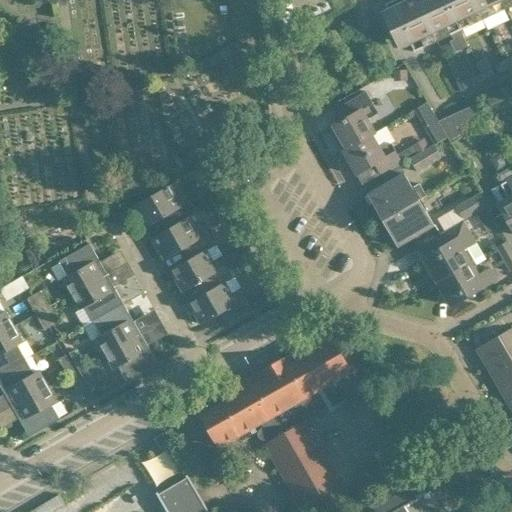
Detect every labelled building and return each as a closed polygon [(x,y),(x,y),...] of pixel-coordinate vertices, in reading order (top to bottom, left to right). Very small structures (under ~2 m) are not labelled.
[(511,0),(393,0),(385,4),(388,11),(400,35),(401,35),(400,33),(404,31),(410,44),(414,52),(425,47),(437,42),(451,35),(451,34),(454,39),(450,41),(455,52),(468,46),(460,30),(470,26),(496,13),(505,9),(511,5),(511,0)] [(499,73),(511,66),(511,55),(503,60),(503,61),(495,65),(499,73)] [(471,79),(473,85),(495,75),(492,69),(471,79)] [(408,70),(394,70),(394,82),(408,81),(408,70)] [(346,148),(373,133),(377,131),(369,118),(378,112),(366,91),(336,109),(343,120),(333,126),(346,148)] [(427,103),(415,110),(429,134),(434,143),(447,136),(439,121),(438,121),(427,103)] [(468,107),(439,121),(447,136),(448,136),(451,143),(465,135),(461,128),(482,116),(475,104),(469,107),(468,107)] [(382,149),(373,133),(346,148),(342,150),(356,174),(375,163),(382,175),(403,163),(402,162),(418,153),(413,145),(398,154),(391,143),(382,149)] [(434,143),(435,144),(447,136),(434,143)] [(425,139),(413,145),(418,153),(425,149),(429,146),(425,139)] [(434,144),(435,144),(434,143),(429,146),(425,149),(418,153),(402,162),(403,163),(410,158),(418,172),(442,158),(434,144)] [(498,204),(506,218),(511,227),(511,167),(509,168),(498,174),(497,178),(501,184),(491,190),(499,204),(498,204)] [(385,184),(368,194),(383,220),(419,199),(426,195),(419,183),(413,187),(405,173),(385,184)] [(142,177),(115,180),(117,196),(145,193),(142,177)] [(181,205),(170,185),(134,205),(146,227),(166,216),(172,226),(172,227),(188,218),(197,213),(190,200),(181,205)] [(480,193),(457,206),(458,208),(464,218),(465,219),(476,212),(488,206),(480,193)] [(383,220),(383,221),(388,219),(393,228),(389,231),(398,246),(435,225),(419,199),(383,220)] [(488,206),(476,212),(482,222),(493,215),(488,206)] [(172,227),(172,226),(152,237),(165,259),(184,248),(190,259),(206,250),(216,246),(203,224),(194,229),(188,218),(172,227)] [(464,220),(451,227),(434,237),(435,239),(441,235),(446,244),(423,258),(438,283),(471,263),(464,251),(477,243),(464,220)] [(497,248),(500,253),(510,271),(511,269),(511,246),(509,241),(497,248)] [(58,280),(62,278),(72,295),(108,275),(107,274),(124,265),(124,264),(107,273),(90,243),(58,261),(60,263),(51,268),(58,280)] [(190,259),(170,270),(183,292),(202,281),(208,291),(209,292),(225,283),(234,278),(230,271),(221,256),(212,261),(206,250),(190,259)] [(471,263),(438,283),(451,305),(474,292),(484,286),(497,279),(490,267),(478,274),(471,263)] [(241,264),(230,271),(234,278),(245,272),(241,264)] [(124,305),(108,275),(72,295),(80,310),(85,308),(93,322),(124,305)] [(209,292),(208,291),(189,302),(201,324),(221,313),(227,324),(252,310),(240,288),(231,293),(225,283),(209,292)] [(32,296),(41,312),(50,307),(41,291),(32,296)] [(27,299),(36,315),(41,312),(32,296),(27,299)] [(0,335),(14,327),(4,310),(0,302),(0,335)] [(96,338),(105,355),(141,334),(158,324),(157,323),(140,333),(124,305),(93,322),(100,336),(96,338)] [(50,307),(41,312),(50,327),(58,322),(50,307)] [(50,327),(41,312),(36,315),(45,330),(50,327)] [(23,343),(14,327),(0,335),(0,374),(27,360),(19,345),(23,343)] [(478,349),(489,368),(511,355),(511,328),(476,349),(477,350),(478,349)] [(304,511),(320,511),(331,506),(348,496),(305,422),(360,389),(329,333),(237,385),(241,393),(201,416),(211,433),(218,445),(261,421),(264,426),(260,428),(259,429),(259,430),(258,431),(258,435),(259,436),(261,438),(261,439),(263,439),(264,440),(265,441),(266,441),(268,440),(269,442),(267,443),(304,511)] [(158,364),(141,334),(105,355),(114,370),(119,367),(127,381),(158,364)] [(70,353),(79,369),(85,365),(76,349),(70,353)] [(68,375),(75,371),(65,355),(59,359),(68,375)] [(511,355),(489,368),(501,388),(511,381),(511,355)] [(12,406),(0,412),(0,413),(12,406),(12,407),(48,386),(47,384),(39,371),(31,357),(27,360),(0,374),(0,384),(6,395),(12,406)] [(85,365),(79,369),(87,384),(94,380),(85,365)] [(75,371),(68,375),(77,390),(83,386),(75,371)] [(511,381),(501,388),(511,407),(511,381)] [(57,401),(48,386),(12,407),(29,436),(60,419),(51,404),(57,401)] [(163,433),(154,438),(160,448),(169,443),(163,433)] [(209,511),(188,474),(186,475),(187,477),(159,494),(158,492),(156,493),(167,511),(209,511)] [(429,511),(421,496),(422,496),(411,477),(393,486),(367,501),(374,511),(373,511),(429,511)]
